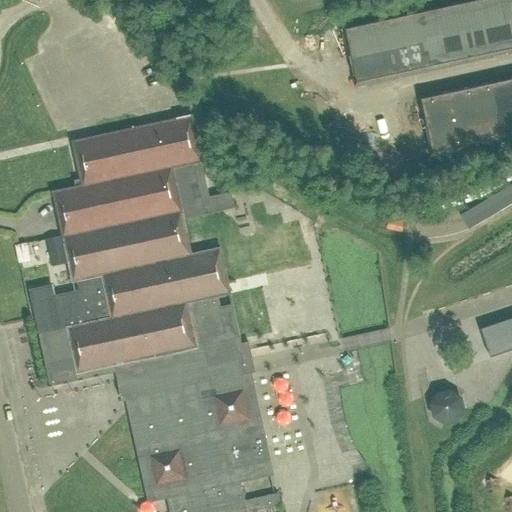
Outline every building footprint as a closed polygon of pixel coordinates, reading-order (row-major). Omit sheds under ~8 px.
[(356,87),(511,53),(511,0),(474,0),(343,28),(356,87)] [(431,158),(511,140),(511,77),(418,98),(427,136),(431,158)] [(52,286),(33,290),(53,382),(54,386),(116,373),(121,394),(123,402),(130,401),(131,407),(151,496),(173,491),(174,498),(167,499),(167,500),(169,511),(253,511),(256,511),(281,506),(278,494),(246,501),(240,477),(269,470),(264,447),(259,422),(250,378),(256,376),(253,365),(248,345),(243,346),(233,305),(220,308),(218,297),(231,294),(221,249),(192,256),(184,220),(205,215),(234,209),(231,194),(210,199),(202,163),(192,117),(184,119),(140,129),(97,138),(74,143),(83,187),(76,189),(54,193),(63,235),(71,270),(73,283),(85,280),(87,290),(55,297),(52,286)] [(390,220),(388,229),(402,233),(404,224),(390,220)] [(46,241),(52,268),(69,264),(63,237),(46,241)] [(511,323),(482,333),(487,346),(491,360),(511,353),(511,323)] [(456,421),(463,411),(461,405),(460,400),(450,393),(439,396),(433,406),(435,417),(445,423),(456,421)]
